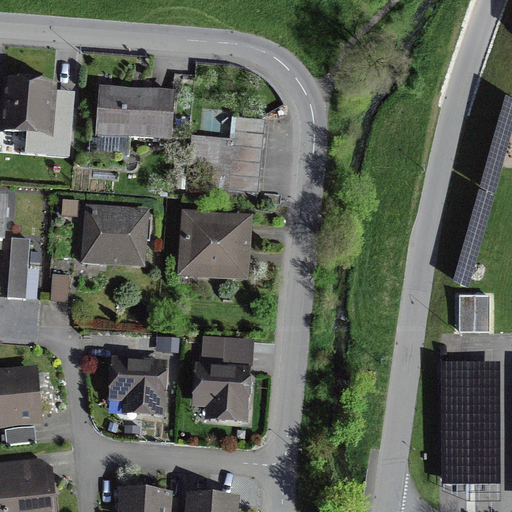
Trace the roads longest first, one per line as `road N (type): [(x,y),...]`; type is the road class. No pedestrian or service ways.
road 1 (residential): [(0,27),(238,44),(278,62),(305,92),(314,126),(279,468)]
road 2 (residential): [(388,511),(438,183),(494,0)]
road 3 (residential): [(82,459),(279,468)]
road 4 (residential): [(82,459),(68,346),(35,335)]
